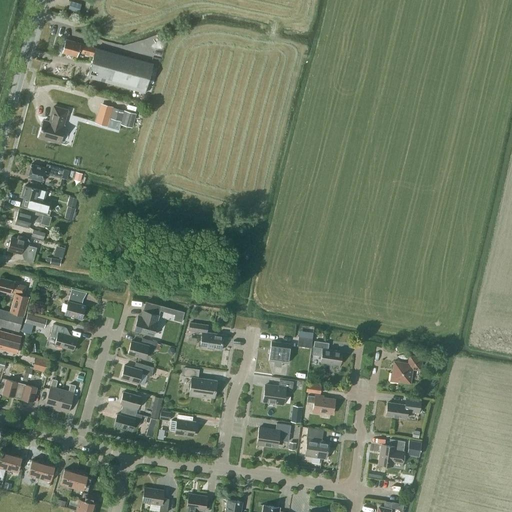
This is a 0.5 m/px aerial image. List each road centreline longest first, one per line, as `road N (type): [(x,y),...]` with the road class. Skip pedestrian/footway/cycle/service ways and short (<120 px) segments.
road 1 (tertiary): [(0,147),(41,0)]
road 2 (residential): [(221,470),(251,330)]
road 3 (residential): [(352,490),(221,470)]
